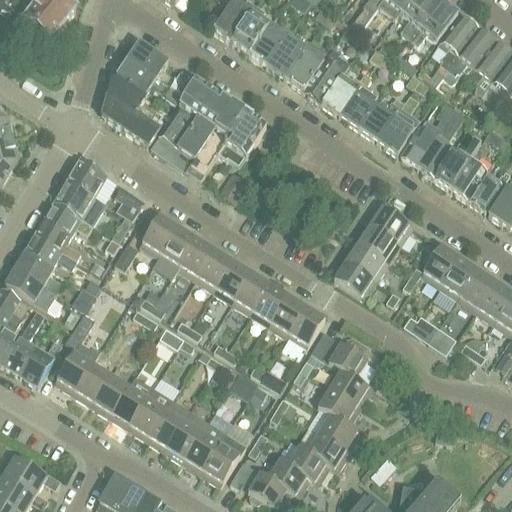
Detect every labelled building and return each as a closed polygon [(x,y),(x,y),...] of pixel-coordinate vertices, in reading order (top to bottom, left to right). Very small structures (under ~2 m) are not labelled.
[(6,0),(0,0),(0,15),(6,20),(12,13),(3,5),(6,0)] [(57,0),(42,0),(25,22),(21,18),(14,27),(46,53),(76,15),(57,0)] [(157,0),(175,12),(183,17),(191,6),(187,3),(189,0),(157,0)] [(227,15),(233,6),(225,0),(223,0),(218,9),(227,15)] [(372,0),(363,12),(348,30),(359,37),(388,0),(372,0)] [(375,35),(381,26),(392,12),(401,19),(415,0),(388,0),(359,37),(377,50),(384,41),(375,35)] [(399,39),(408,46),(409,47),(440,6),(431,0),(415,0),(401,19),(409,26),(399,39)] [(298,10),(298,11),(299,12),(300,14),(304,18),(310,9),(299,2),(298,4),(298,7),(298,10)] [(213,36),(231,48),(255,12),(247,7),(243,12),(233,6),(227,15),(213,36)] [(426,40),(436,48),(458,20),(440,6),(409,47),(417,53),(426,40)] [(207,24),(212,27),(221,13),(217,10),(207,24)] [(231,48),(249,61),(270,30),(260,24),(264,18),(255,12),(231,48)] [(328,20),(321,14),(315,21),(323,28),(328,20)] [(336,26),(334,24),(328,20),(323,28),(330,33),(336,26)] [(431,81),(421,74),(418,78),(435,91),(476,36),(459,23),(432,60),(442,68),(431,81)] [(280,28),(275,34),(270,30),(249,61),(267,73),(287,42),(285,40),(289,34),(280,28)] [(348,47),(354,38),(346,33),(340,42),(348,47)] [(445,99),(446,98),(461,78),(468,83),(494,49),(476,36),(435,91),(445,99)] [(267,73),(285,85),(305,54),(287,42),(267,73)] [(285,85),(303,97),(329,58),(319,51),(321,48),(312,43),(305,54),(285,85)] [(414,50),(408,46),(404,51),(410,55),(414,50)] [(168,69),(139,49),(128,66),(181,102),(192,85),(181,77),(174,87),(161,78),(168,69)] [(473,97),(481,103),(511,63),(511,62),(494,49),(468,83),(476,89),(474,92),(476,94),(473,97)] [(377,56),(383,60),(387,64),(388,63),(393,56),(384,50),(380,52),(377,56)] [(303,97),(321,109),(341,81),(349,68),(338,61),(339,59),(332,54),(329,58),(303,97)] [(377,56),(375,55),(369,65),(376,70),(383,60),(377,56)] [(397,59),(394,63),(392,65),(412,80),(417,73),(397,59)] [(389,64),(388,63),(387,64),(383,60),(376,70),(382,74),(389,64)] [(500,97),(508,102),(511,97),(511,63),(481,103),(489,108),(490,105),(493,106),(500,97)] [(128,66),(116,83),(145,102),(150,94),(175,110),(181,102),(128,66)] [(321,109),(340,122),(367,83),(364,80),(359,86),(354,82),(350,87),(341,81),(321,109)] [(413,94),(418,87),(419,86),(411,80),(405,89),(413,94)] [(111,86),(107,101),(134,118),(135,117),(138,119),(137,120),(157,133),(162,126),(139,110),(145,102),(116,83),(116,84),(111,86)] [(340,122),(359,135),(379,106),(370,100),(372,95),(367,91),(371,85),(367,83),(340,122)] [(195,87),(151,154),(174,170),(218,103),(195,87)] [(427,92),(419,87),(414,95),(422,100),(427,92)] [(104,123),(126,138),(137,120),(138,119),(135,117),(134,118),(107,101),(102,117),(107,120),(104,123)] [(397,119),(378,148),(397,161),(416,132),(409,127),(406,125),(408,122),(417,108),(408,102),(407,104),(404,108),(397,119)] [(231,111),(218,103),(174,170),(200,187),(217,162),(216,161),(244,121),(230,112),(231,111)] [(378,148),(397,119),(404,108),(396,103),(388,113),(379,106),(359,135),(378,148)] [(468,104),(463,111),(470,116),(471,116),(472,114),(473,115),(474,112),(472,106),(468,104)] [(435,132),(425,126),(400,163),(417,175),(456,116),(445,109),(436,122),(440,125),(435,132)] [(467,120),(485,131),(488,133),(492,127),(473,115),(472,114),(471,116),(470,116),(467,120)] [(450,142),(464,122),(456,116),(417,175),(434,185),(453,156),(445,150),(450,142)] [(0,146),(12,144),(7,123),(0,118),(0,146)] [(157,133),(137,120),(126,138),(147,152),(159,135),(157,133)] [(239,174),(266,135),(252,126),(244,121),(216,161),(217,162),(226,168),(227,166),(239,174)] [(490,135),(488,138),(484,143),(501,155),(507,147),(490,135)] [(0,186),(3,188),(17,164),(12,144),(0,146),(0,186)] [(434,185),(450,196),(480,151),(481,150),(474,145),(463,162),(453,156),(434,185)] [(450,196),(467,207),(485,180),(484,180),(486,177),(477,171),(487,156),(480,151),(450,196)] [(80,164),(66,187),(105,211),(105,210),(102,208),(114,188),(80,164)] [(467,207),(484,219),(509,181),(504,178),(498,188),(485,180),(467,207)] [(248,189),(233,179),(219,199),(235,209),(248,189)] [(511,184),(511,185),(488,221),(507,233),(511,226),(511,184)] [(66,187),(54,208),(81,225),(92,232),(105,211),(66,187)] [(124,223),(132,227),(145,206),(120,191),(113,203),(121,208),(115,217),(124,222),(124,223)] [(54,208),(43,226),(71,243),(76,235),(86,241),(92,232),(81,225),(54,208)] [(412,233),(382,213),(370,232),(400,251),(412,233)] [(139,252),(158,264),(178,233),(159,221),(139,252)] [(132,227),(124,223),(111,244),(119,249),(132,227)] [(43,226),(33,242),(76,268),(81,259),(67,251),(71,243),(43,226)] [(370,232),(358,250),(388,270),(400,251),(370,232)] [(196,244),(178,233),(158,264),(160,265),(157,271),(158,276),(169,282),(173,281),(176,275),(177,275),(196,244)] [(33,242),(23,259),(51,276),(57,267),(71,275),(76,268),(33,242)] [(104,255),(112,260),(113,261),(120,250),(119,249),(111,244),(104,255)] [(177,275),(195,287),(214,255),(196,244),(177,275)] [(127,249),(114,270),(124,276),(137,255),(127,249)] [(358,250),(346,267),(376,287),(388,270),(358,250)] [(420,282),(438,294),(459,263),(441,251),(423,278),(420,282)] [(423,267),(430,257),(423,252),(416,262),(423,267)] [(195,287),(214,298),(233,267),(214,255),(195,287)] [(23,259),(13,275),(55,302),(62,290),(48,281),(51,276),(23,259)] [(438,294),(457,306),(477,276),(459,263),(438,294)] [(95,266),(90,273),(99,279),(104,272),(95,266)] [(214,298),(232,310),(251,279),(233,267),(214,298)] [(364,306),(376,287),(346,267),(334,286),(364,306)] [(416,288),(420,282),(423,278),(416,273),(409,284),(416,288)] [(4,291),(46,317),(55,302),(13,275),(4,291)] [(457,306),(475,318),(496,288),(477,276),(457,306)] [(232,310),(250,321),(270,290),(251,279),(232,310)] [(409,298),(416,288),(409,284),(402,294),(409,298)] [(95,302),(101,292),(92,285),(86,295),(94,300),(93,300),(95,302)] [(475,318),(493,330),(511,302),(511,298),(496,288),(475,318)] [(511,342),(511,340),(511,298),(496,288),(511,298),(511,302),(493,330),(511,342)] [(250,321),(269,333),(288,302),(270,290),(250,321)] [(84,317),(93,300),(94,300),(86,295),(83,293),(73,311),(84,317)] [(1,296),(0,297),(0,314),(10,321),(12,319),(19,306),(1,296)] [(170,296),(165,310),(182,316),(187,302),(170,296)] [(385,308),(392,313),(399,303),(392,298),(385,308)] [(155,311),(144,304),(136,299),(130,309),(138,314),(140,311),(150,317),(155,311)] [(269,333),(287,344),(308,314),(288,302),(269,333)] [(27,312),(20,307),(12,319),(20,324),(27,312)] [(165,317),(155,311),(150,317),(161,324),(165,317)] [(0,338),(10,321),(0,314),(0,338)] [(305,356),(325,324),(308,314),(287,344),(305,356)] [(72,315),(64,328),(72,332),(80,319),(72,315)] [(147,322),(137,316),(132,323),(143,330),(147,322)] [(44,321),(36,317),(20,343),(3,371),(20,382),(37,354),(28,348),(44,321)] [(0,338),(0,369),(3,371),(20,343),(13,339),(21,325),(12,319),(10,321),(0,338)] [(76,355),(74,358),(54,389),(73,401),(93,370),(99,360),(81,348),(94,326),(84,319),(65,349),(76,355)] [(427,348),(440,357),(450,341),(443,338),(448,331),(446,330),(450,324),(447,321),(438,334),(437,334),(427,348)] [(158,329),(147,322),(143,330),(153,336),(158,329)] [(410,322),(403,332),(409,337),(416,326),(410,322)] [(424,331),(416,326),(409,337),(427,348),(437,334),(427,327),(424,331)] [(177,334),(187,340),(191,334),(181,327),(177,334)] [(187,340),(197,347),(201,340),(191,334),(187,340)] [(310,359),(321,366),(340,377),(355,386),(367,367),(364,365),(368,358),(367,353),(352,343),(346,345),(342,352),(340,350),(333,361),(327,356),(334,344),(324,338),(310,359)] [(184,346),(174,339),(164,355),(174,361),(180,352),(184,346)] [(450,341),(440,357),(446,361),(456,346),(450,341)] [(194,352),(184,346),(180,352),(190,359),(194,352)] [(460,356),(471,363),(475,356),(474,356),(465,349),(460,356)] [(20,382),(38,392),(60,355),(52,350),(46,359),(37,354),(20,382)] [(218,350),(214,357),(224,363),(228,356),(218,350)] [(238,363),(228,356),(224,363),(234,369),(238,363)] [(471,363),(480,370),(485,363),(475,356),(471,363)] [(496,373),(502,377),(504,378),(511,366),(511,364),(505,360),(496,373)] [(221,368),(210,362),(206,369),(216,375),(221,368)] [(313,371),(306,366),(299,377),(306,381),(313,371)] [(239,380),(221,368),(216,375),(235,387),(239,380)] [(73,401),(90,412),(110,381),(93,370),(73,401)] [(250,380),(260,386),(265,379),(254,373),(250,380)] [(300,391),(306,381),(299,377),(293,387),(300,391)] [(340,377),(329,395),(360,415),(371,396),(355,386),(340,377)] [(260,386),(271,392),(275,385),(265,379),(260,386)] [(257,391),(247,385),(239,380),(235,387),(229,396),(247,407),(257,391)] [(90,412),(109,423),(129,393),(110,381),(90,412)] [(258,413),(267,398),(257,391),(247,407),(258,413)] [(109,423),(128,435),(153,394),(147,404),(129,393),(109,423)] [(128,435),(146,447),(172,405),(153,394),(128,435)] [(317,414),(329,421),(349,433),(349,432),(360,415),(329,395),(317,414)] [(296,413),(282,404),(276,414),(290,423),(296,413)] [(146,447),(165,458),(190,417),(172,405),(146,447)] [(269,425),(276,429),(300,444),(307,434),(290,424),(290,423),(276,414),(269,425)] [(165,458),(183,470),(209,428),(190,417),(165,458)] [(329,421),(317,440),(348,460),(361,440),(349,432),(349,433),(329,421)] [(183,470),(201,481),(226,440),(209,428),(183,470)] [(261,439),(255,449),(261,453),(267,443),(261,439)] [(220,493),(239,462),(246,452),(226,440),(201,481),(220,493)] [(317,440),(307,457),(329,472),(329,473),(337,478),(348,460),(317,440)] [(255,449),(248,459),(254,464),(261,453),(255,449)] [(299,451),(288,470),(287,470),(309,485),(309,486),(317,491),(329,473),(329,472),(307,457),(299,451)] [(60,486),(48,479),(47,478),(45,481),(14,463),(2,483),(33,502),(35,498),(41,488),(55,496),(60,486)] [(279,465),(268,483),(268,484),(286,496),(291,499),(298,504),(309,486),(309,485),(287,470),(288,470),(279,465)] [(243,468),(229,489),(240,496),(247,484),(254,488),(248,498),(251,500),(249,502),(250,506),(257,510),(260,509),(261,507),(269,511),(290,511),(288,504),(291,499),(286,496),(268,484),(268,483),(253,474),(243,468)] [(98,509),(96,511),(117,511),(130,490),(115,481),(98,509)] [(0,509),(4,511),(26,511),(30,507),(37,511),(44,511),(48,506),(35,498),(33,502),(2,483),(0,486),(0,509)] [(357,511),(456,511),(459,508),(435,488),(428,497),(402,493),(399,511),(406,511),(405,511),(369,511),(363,506),(357,511)] [(137,511),(145,499),(130,490),(117,511),(137,511)] [(157,511),(160,508),(145,499),(137,511),(157,511)]
